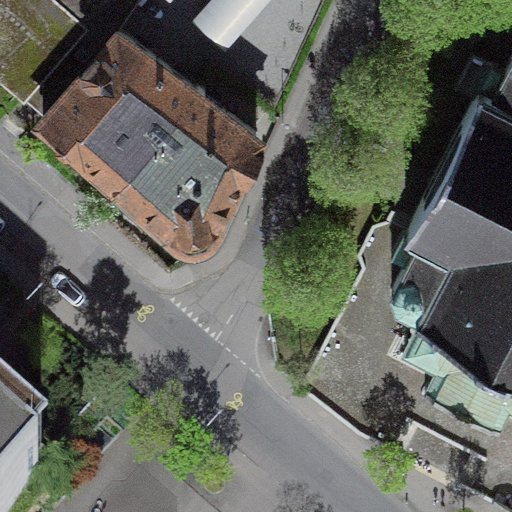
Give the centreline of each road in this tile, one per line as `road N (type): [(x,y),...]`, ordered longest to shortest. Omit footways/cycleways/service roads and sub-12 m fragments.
road 1 (residential): [(205,378),(379,0)]
road 2 (residential): [(205,378),(0,200)]
road 3 (residential): [(359,511),(205,378)]
